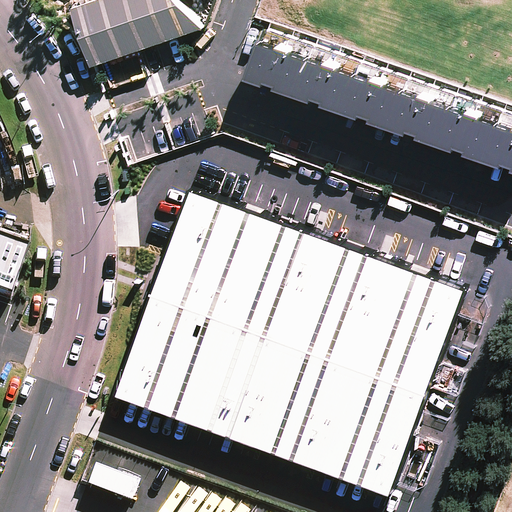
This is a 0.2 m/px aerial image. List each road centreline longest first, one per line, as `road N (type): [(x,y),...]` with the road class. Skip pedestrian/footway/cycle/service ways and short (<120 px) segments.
road 1 (residential): [(0,26),(29,62),(53,121),(72,177),(83,252),(64,359),(12,511)]
road 2 (unknown): [(209,97),(244,123),(511,218)]
road 3 (unknown): [(53,121),(209,97)]
